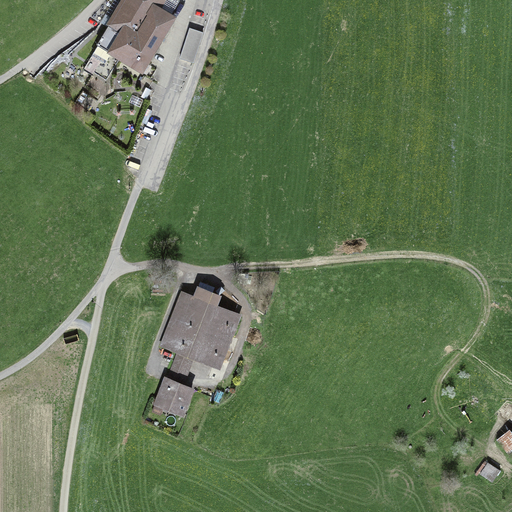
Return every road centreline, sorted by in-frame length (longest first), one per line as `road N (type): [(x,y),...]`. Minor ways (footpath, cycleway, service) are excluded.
road 1 (track): [(511,468),(445,419),(436,398),(486,315),(487,289),(472,268),(412,255),(211,274)]
road 2 (residential): [(219,0),(179,118),(130,204),(106,276),(41,349),(0,377)]
road 3 (track): [(63,511),(106,276)]
road 4 (unclassified): [(98,0),(0,80)]
road 5 (track): [(227,379),(247,329),(246,310),(211,274)]
